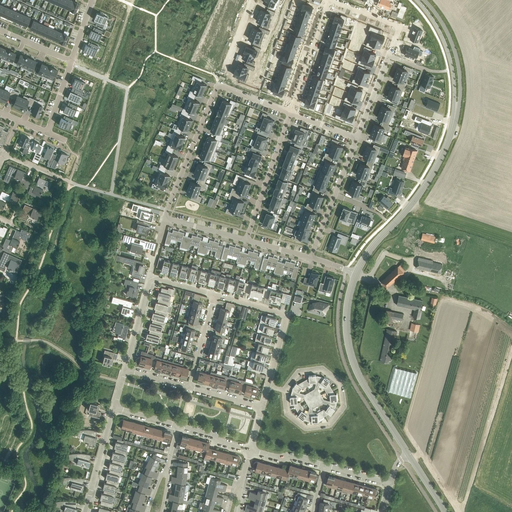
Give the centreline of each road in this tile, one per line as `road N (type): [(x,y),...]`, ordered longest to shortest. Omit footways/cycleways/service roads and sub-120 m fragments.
road 1 (tertiary): [(356,273),(424,186),(456,106)]
road 2 (tertiary): [(409,453),(349,350),(356,273)]
road 3 (residential): [(284,390),(287,414),(305,427),(329,425),(343,407),(339,383),(322,370),(298,372)]
road 4 (residential): [(269,386),(285,316),(214,296)]
road 5 (residential): [(165,219),(218,85)]
road 6 (residential): [(291,112),(246,241)]
